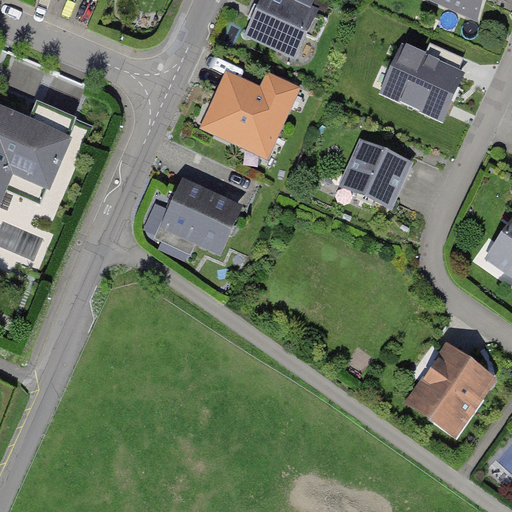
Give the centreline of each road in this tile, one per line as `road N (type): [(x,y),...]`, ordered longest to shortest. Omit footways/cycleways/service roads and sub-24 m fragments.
road 1 (residential): [(500,511),(105,237)]
road 2 (residential): [(511,66),(440,229),(448,287),(511,336)]
road 3 (residential): [(0,501),(105,237)]
road 4 (residential): [(167,91),(0,15)]
road 5 (residential): [(105,237),(167,91)]
